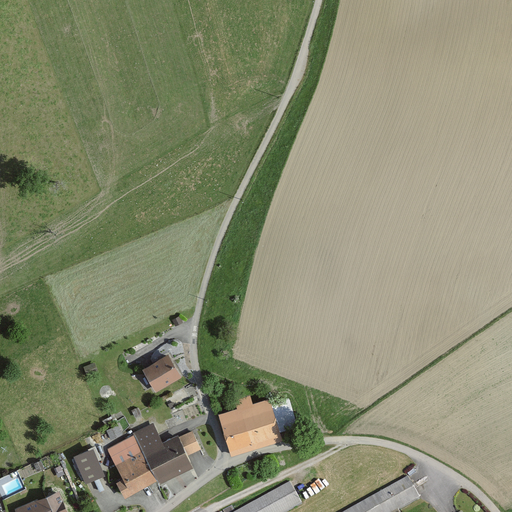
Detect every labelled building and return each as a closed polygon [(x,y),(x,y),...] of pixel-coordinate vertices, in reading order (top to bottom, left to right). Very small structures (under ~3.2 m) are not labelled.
[(179,377),(167,356),(142,371),(154,392),(179,377)] [(282,441),(270,397),(252,402),(250,395),(234,400),(236,408),(218,413),(230,456),(282,441)] [(162,441),(152,423),(132,433),(133,435),(107,448),(121,477),(116,479),(124,496),(157,479),(160,483),(193,466),(187,455),(201,448),(192,431),(179,437),(177,433),(162,441)] [(102,474),(90,447),(71,456),(83,482),(102,474)] [(418,498),(407,478),(342,511),(398,511),(397,510),(418,498)] [(283,511),(300,503),(288,481),(232,511),(283,511)] [(67,511),(58,489),(15,507),(16,511),(67,511)]
